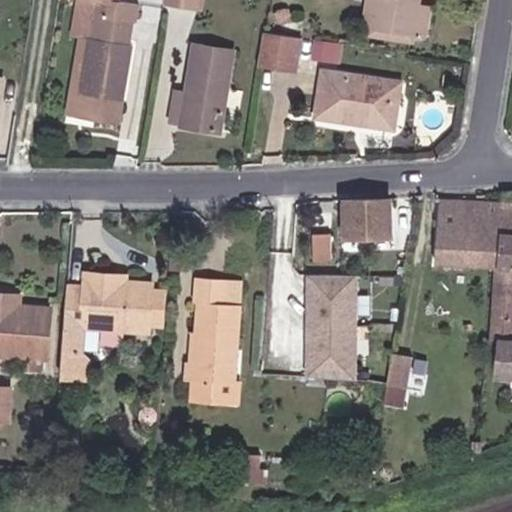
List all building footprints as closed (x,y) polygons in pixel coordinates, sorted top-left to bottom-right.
[(103,0),(103,6),(92,4),(86,38),(78,93),(96,95),(94,116),(119,120),(131,43),(129,43),(134,20),(136,21),(138,3),(121,0),(103,0)] [(366,0),(363,25),(371,27),(374,0),(366,0)] [(370,34),(403,38),(403,31),(414,32),(428,34),(432,4),(419,1),(419,0),(374,0),(371,27),(370,34)] [(283,23),(289,21),(291,18),(291,14),(290,11),(287,7),(284,7),(281,8),(276,11),(275,15),(276,20),(279,22),(283,23)] [(263,30),(258,63),(295,69),(300,36),(263,30)] [(318,36),(316,56),(345,58),(347,39),(318,36)] [(78,93),(86,38),(78,37),(69,91),(78,93)] [(186,91),(181,122),(180,124),(220,130),(233,50),(193,43),(186,91)] [(315,115),(354,120),(355,115),(389,121),(395,79),(322,68),(315,115)] [(355,115),(354,120),(393,127),(400,80),(395,79),(389,121),(355,115)] [(170,120),(181,122),(186,91),(174,90),(170,120)] [(65,112),(94,116),(96,95),(78,93),(69,91),(65,112)] [(391,233),(390,197),(343,198),(345,235),(391,233)] [(496,264),(500,202),(438,200),(434,261),(496,264)] [(511,293),(511,202),(500,202),(496,264),(495,271),(493,293),(511,293)] [(330,261),(332,236),(314,235),(312,259),(330,261)] [(84,284),(66,283),(62,350),(80,351),(81,351),(83,324),(148,329),(149,323),(151,288),(151,281),(126,279),(101,278),(102,272),(85,271),(84,284)] [(194,299),(198,299),(221,300),(222,278),(195,275),(194,299)] [(221,300),(198,299),(193,378),(236,380),(242,279),(222,278),(221,300)] [(164,324),(167,289),(151,288),(149,323),(164,324)] [(17,305),(18,293),(0,291),(0,351),(28,354),(27,366),(43,366),(44,355),(47,355),(50,308),(17,305)] [(511,293),(493,293),(491,340),(499,340),(498,376),(511,376),(511,293)] [(307,373),(328,375),(330,343),(309,342),(307,373)] [(393,351),(374,347),(368,377),(388,380),(393,351)] [(80,351),(62,350),(60,372),(79,372),(80,351)] [(393,351),(388,380),(408,384),(413,354),(393,351)] [(416,352),(409,400),(426,403),(433,354),(416,352)] [(236,380),(193,378),(191,395),(239,398),(240,381),(236,380)] [(0,417),(4,418),(10,418),(11,384),(0,383),(0,417)] [(239,479),(255,481),(256,459),(240,458),(239,479)]
